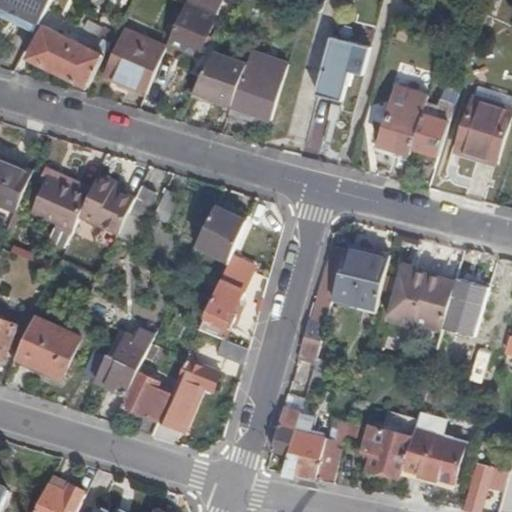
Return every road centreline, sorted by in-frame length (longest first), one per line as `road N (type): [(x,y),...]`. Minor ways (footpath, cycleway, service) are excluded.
road 1 (residential): [(318,186),(0,101)]
road 2 (residential): [(235,486),(318,186)]
road 3 (residential): [(235,486),(0,413)]
road 4 (residential): [(511,233),(318,186)]
road 5 (residential): [(355,511),(235,486)]
